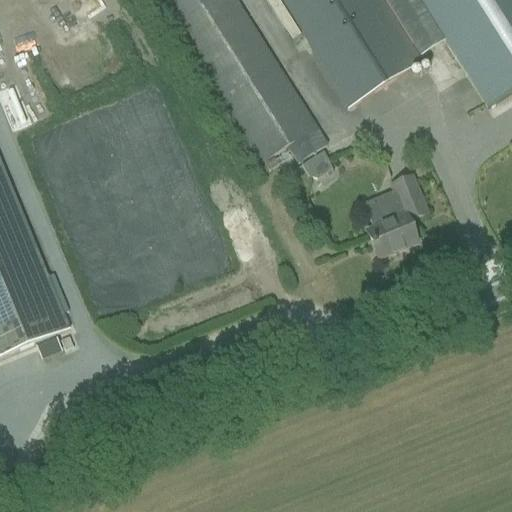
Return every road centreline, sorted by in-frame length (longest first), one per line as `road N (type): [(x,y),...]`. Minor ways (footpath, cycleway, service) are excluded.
road 1 (unclassified): [(0,505),(511,295)]
road 2 (unknown): [(362,356),(319,325),(285,320),(61,402),(17,436),(3,503)]
